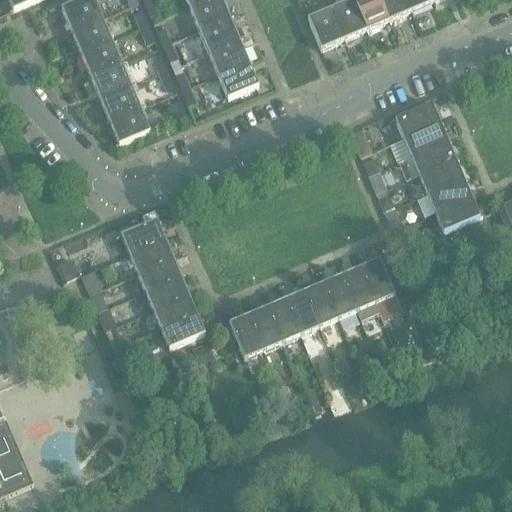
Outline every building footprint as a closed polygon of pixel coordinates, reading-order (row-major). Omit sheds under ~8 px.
[(43,0),(6,0),(13,15),(44,2),(43,0)] [(92,0),(61,13),(71,36),(102,23),(92,0)] [(183,0),(189,13),(220,0),(183,0)] [(189,13),(199,36),(230,23),(220,0),(189,13)] [(378,0),(362,0),(353,4),(366,35),(389,26),(378,0)] [(404,0),(378,0),(389,26),(412,16),(404,0)] [(431,0),(404,0),(412,16),(434,6),(431,0)] [(158,18),(152,3),(144,6),(150,21),(158,18)] [(353,4),(330,14),(344,45),(366,35),(353,4)] [(330,14),(307,23),(321,55),(344,45),(330,14)] [(133,19),(140,34),(148,31),(142,15),(133,19)] [(102,23),(71,36),(80,59),(112,45),(102,23)] [(199,36),(208,59),(240,45),(230,23),(199,36)] [(148,31),(140,34),(146,49),(154,46),(148,31)] [(164,32),(156,35),(163,51),(171,47),(164,32)] [(112,45),(80,59),(90,81),(121,68),(112,45)] [(240,45),(208,59),(218,81),(249,68),(240,45)] [(177,63),(171,47),(163,51),(169,66),(177,63)] [(160,60),(152,64),(159,79),(167,75),(160,60)] [(90,81),(100,104),(131,91),(121,68),(90,81)] [(259,91),(249,68),(218,81),(227,104),(259,91)] [(173,91),(167,75),(159,79),(165,94),(173,91)] [(183,77),(175,80),(182,95),(190,92),(183,77)] [(100,104),(109,127),(141,114),(131,91),(100,104)] [(190,92),(182,95),(188,111),(196,107),(190,92)] [(180,105),(171,109),(178,124),(186,121),(180,105)] [(432,109),(396,124),(404,144),(440,128),(432,109)] [(141,114),(109,127),(119,150),(150,136),(141,114)] [(404,144),(390,150),(398,168),(412,162),(448,147),(440,128),(404,144)] [(362,134),(350,140),(360,163),(372,158),(362,134)] [(412,162),(398,168),(406,187),(420,181),(456,166),(448,147),(412,162)] [(378,161),(362,168),(367,181),(383,174),(378,161)] [(456,166),(420,181),(428,200),(464,185),(456,166)] [(464,185),(428,200),(436,219),(472,203),(464,185)] [(472,203),(436,219),(443,237),(480,222),(472,203)] [(394,215),(383,219),(391,237),(401,233),(394,215)] [(157,225),(121,241),(129,260),(165,244),(157,225)] [(129,260),(137,278),(173,263),(165,244),(129,260)] [(173,263),(137,278),(145,297),(181,282),(173,263)] [(70,264),(55,271),(62,288),(77,282),(70,264)] [(380,264),(361,272),(376,308),(395,300),(380,264)] [(361,272),(342,280),(357,316),(376,308),(361,272)] [(93,275),(81,280),(82,283),(89,299),(99,295),(102,294),(93,275)] [(342,280),(323,288),(338,324),(357,316),(342,280)] [(145,297),(153,316),(189,301),(181,282),(145,297)] [(323,288),(304,296),(320,332),(338,324),(323,288)] [(99,295),(89,299),(97,318),(107,314),(99,295)] [(81,311),(75,296),(64,301),(70,316),(81,311)] [(304,296),(285,304),(301,340),(320,332),(304,296)] [(153,316),(161,335),(198,320),(189,301),(153,316)] [(285,304),(267,312),(282,349),(301,340),(285,304)] [(267,312),(248,320),(263,357),(282,349),(267,312)] [(107,314),(97,318),(105,337),(117,332),(109,313),(107,314)] [(198,320),(161,335),(170,354),(206,339),(198,320)] [(248,320),(229,328),(244,365),(263,357),(248,320)] [(127,338),(115,344),(119,353),(131,348),(127,338)] [(371,374),(361,378),(363,382),(367,393),(369,396),(379,392),(371,374)] [(114,385),(109,387),(114,398),(129,392),(124,381),(114,385)] [(363,382),(344,390),(349,401),(367,393),(363,382)] [(287,391),(278,394),(283,406),(292,402),(287,391)] [(0,503),(33,490),(5,424),(3,425),(0,418),(0,503)]
